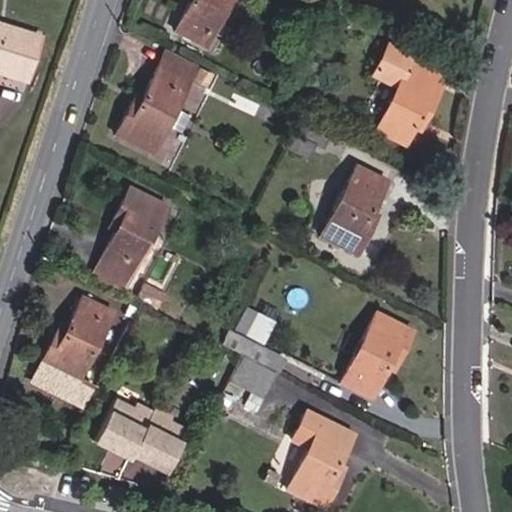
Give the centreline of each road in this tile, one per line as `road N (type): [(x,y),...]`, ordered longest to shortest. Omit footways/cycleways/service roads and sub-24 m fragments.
road 1 (residential): [(479,511),(472,241),(498,52),(511,10)]
road 2 (tertiary): [(0,352),(109,0)]
